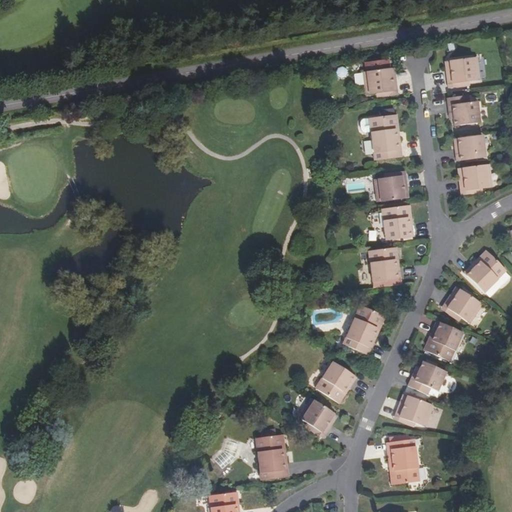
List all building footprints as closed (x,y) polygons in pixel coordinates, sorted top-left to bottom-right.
[(474,71),(472,58),(449,61),(450,71),(446,72),(447,84),(469,81),(479,80),(478,70),(474,71)] [(364,94),(374,93),(396,90),(395,78),(390,78),(389,69),(366,72),(368,84),(363,85),(364,94)] [(468,96),(446,99),(449,114),(452,113),(453,119),(454,127),(479,123),(476,102),(469,103),(468,96)] [(400,144),(396,144),(392,116),(369,119),(371,133),(374,161),(402,157),(400,144)] [(371,133),(369,119),(364,119),(362,120),(360,122),(360,125),(360,129),(361,131),(363,133),(366,133),(371,133)] [(459,149),(455,150),(456,162),(485,158),(482,136),(457,139),(459,149)] [(482,188),(492,187),(490,177),(486,178),(484,166),(462,168),(463,178),(458,179),(460,191),(482,188)] [(380,202),(404,199),(402,189),(407,188),(405,176),(383,179),(374,180),(375,190),(379,189),(380,202)] [(412,224),(408,225),(405,207),(381,210),(385,241),(413,237),(412,224)] [(399,266),(395,267),(392,249),(368,252),(372,282),(400,279),(399,266)] [(488,254),(486,251),(472,265),(475,267),(488,254)] [(488,254),(475,267),(472,265),(463,274),(483,293),(506,271),(488,254)] [(455,298),(460,290),(456,288),(451,296),(455,298)] [(462,319),(470,324),(476,315),(473,313),(479,303),(460,290),(455,298),(451,296),(444,306),(462,319)] [(473,313),(476,315),(483,305),(479,303),(473,313)] [(374,343),(370,341),(381,315),(360,306),(343,344),(368,356),(374,343)] [(462,319),(444,306),(441,310),(459,323),(462,319)] [(385,317),(381,315),(370,341),(374,343),(385,317)] [(435,335),(427,352),(449,362),(462,334),(436,322),(431,333),(435,335)] [(435,335),(431,333),(423,351),(427,352),(435,335)] [(346,386),(349,388),(356,378),(332,362),(315,389),(335,402),(346,386)] [(437,392),(446,372),(435,368),(425,363),(423,362),(419,369),(417,374),(414,373),(408,387),(428,395),(431,389),(437,392)] [(335,402),(339,404),(349,388),(346,386),(335,402)] [(416,424),(425,427),(428,418),(424,416),(429,405),(408,396),(404,406),(400,404),(395,416),(416,424)] [(307,411),(314,401),(310,399),(303,409),(307,411)] [(303,409),(298,417),(306,422),(325,435),(332,424),(328,422),(333,414),(314,401),(307,411),(303,409)] [(424,416),(428,418),(433,406),(429,405),(424,416)] [(328,422),(332,424),(337,416),(333,414),(328,422)] [(416,424),(395,416),(393,420),(414,428),(416,424)] [(322,438),(325,435),(306,422),(303,426),(322,438)] [(261,480),(288,477),(286,463),(282,464),(279,435),(256,438),(261,480)] [(391,457),(396,485),(419,482),(414,439),(386,443),(388,457),(391,457)] [(236,511),(233,493),(209,496),(210,511),(239,511),(236,511)]
